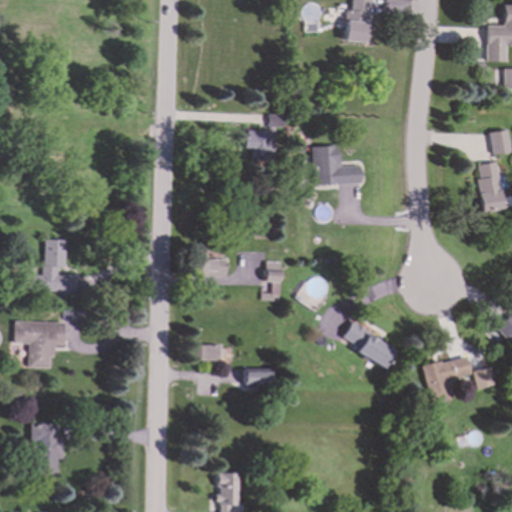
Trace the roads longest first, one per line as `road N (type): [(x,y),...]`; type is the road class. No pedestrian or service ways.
road 1 (tertiary): [(152,511),(169,0)]
road 2 (residential): [(427,0),(415,152),(427,281)]
